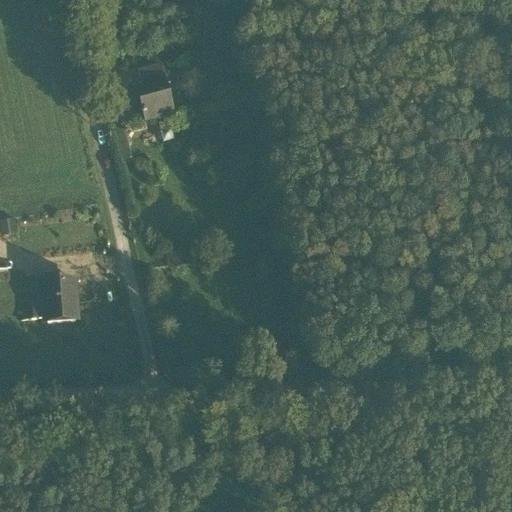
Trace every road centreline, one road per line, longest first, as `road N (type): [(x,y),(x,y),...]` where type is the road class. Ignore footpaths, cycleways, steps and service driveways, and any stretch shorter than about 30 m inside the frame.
road 1 (track): [(154,398),(511,377)]
road 2 (unclassified): [(154,398),(76,59)]
road 3 (track): [(0,407),(154,398)]
